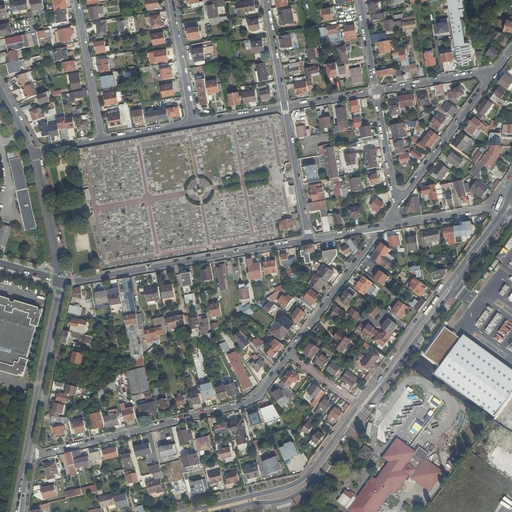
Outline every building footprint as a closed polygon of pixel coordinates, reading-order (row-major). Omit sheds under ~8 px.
[(14,11),(29,8),(27,0),(25,0),(13,2),(14,11)] [(43,0),(30,0),(33,11),(45,8),(43,0)] [(57,10),(67,8),(65,0),(53,0),(55,10),(57,10)] [(154,8),(159,7),(157,0),(146,0),(148,11),(154,10),(154,8)] [(226,2),(227,2),(226,0),(212,0),(214,4),(207,5),(207,6),(208,11),(209,19),(221,17),(221,16),(219,16),(218,7),(227,5),(226,2)] [(447,0),(448,6),(449,11),(450,18),(454,38),(455,48),(457,59),(459,66),(465,65),(464,58),(466,58),(473,56),(471,42),(465,43),(461,17),(469,16),(466,0),(447,0)] [(506,3),(505,3),(493,0),(491,0),(490,6),(500,9),(506,3)] [(245,12),(256,10),(254,1),(236,4),(238,16),(245,15),(245,12)] [(379,12),(377,1),(370,3),(369,3),(371,14),(379,12)] [(0,20),(8,18),(5,5),(0,6),(0,20)] [(100,13),(104,13),(103,6),(99,7),(90,8),(92,19),(100,18),(100,13)] [(69,16),(67,8),(57,10),(59,22),(68,21),(67,16),(69,16)] [(319,9),(318,9),(318,11),(320,11),(321,16),(325,15),(326,21),(333,19),(331,8),(324,9),(323,8),(319,9)] [(511,8),(510,8),(507,15),(508,15),(507,19),(508,20),(504,29),(503,29),(503,30),(504,31),(504,29),(511,32),(511,8)] [(282,24),(294,22),(292,9),(279,11),(280,16),(281,16),(282,24)] [(387,14),(387,11),(386,11),(381,12),(380,12),(380,13),(371,15),(372,20),(386,18),(385,14),(387,14)] [(152,27),(162,26),(160,15),(150,16),(152,27)] [(416,20),(415,15),(402,17),(403,22),(402,22),(404,31),(405,32),(406,31),(407,30),(407,29),(410,28),(410,29),(411,30),(412,30),(412,29),(412,28),(416,27),(415,20),(416,20)] [(34,17),(29,18),(32,33),(37,32),(34,17)] [(223,17),(221,17),(209,19),(210,25),(225,22),(224,17),(223,17)] [(501,27),(503,21),(496,18),(493,27),(496,28),(497,25),(501,27)] [(250,31),(260,29),(259,19),(249,21),(250,31)] [(403,27),(402,23),(393,24),(393,19),(384,20),(386,31),(403,27)] [(107,23),(107,20),(101,21),(102,24),(94,25),(95,31),(98,31),(99,36),(108,34),(107,27),(108,27),(107,23)] [(447,22),(435,24),(437,33),(437,35),(449,33),(447,22)] [(0,37),(13,34),(11,24),(0,26),(0,37)] [(326,35),(341,32),(340,24),(339,24),(330,26),(324,27),(326,35)] [(347,40),(357,38),(355,25),(347,26),(345,27),(347,40)] [(194,27),(189,28),(187,28),(189,39),(200,37),(198,26),(194,27)] [(316,46),(321,45),(321,44),(332,42),(332,39),(340,38),(339,35),(341,34),(341,32),(326,35),(324,27),(320,28),(320,29),(321,35),(319,36),(320,40),(316,41),(316,46)] [(66,41),(71,40),(70,34),(72,34),(71,29),(64,30),(64,33),(62,34),(63,38),(65,37),(66,41)] [(503,33),(495,30),(492,35),(504,44),(509,38),(503,33)] [(32,33),(6,39),(9,52),(39,45),(37,32),(32,33)] [(154,45),(165,43),(164,32),(152,34),(154,45)] [(378,33),(379,38),(380,42),(387,40),(387,37),(386,32),(378,33)] [(291,36),(292,36),(292,34),(280,36),(282,47),(292,45),(291,36)] [(332,39),(332,42),(334,42),(336,42),(343,40),(342,34),(341,34),(339,35),(340,38),(332,39)] [(391,51),(389,40),(387,40),(380,42),(382,53),(391,51)] [(107,52),(106,45),(105,41),(96,42),(97,53),(107,52)] [(213,41),(191,44),(194,61),(205,59),(206,59),(211,59),(216,58),(213,41)] [(255,53),(264,51),(263,41),(253,43),(255,53)] [(499,51),(492,46),(486,54),(493,59),(499,51)] [(63,60),(68,59),(67,53),(69,53),(68,47),(54,50),(56,61),(63,60)] [(337,48),(340,64),(345,63),(349,63),(347,52),(346,47),(337,48)] [(316,59),(317,59),(316,56),(315,56),(314,53),(313,48),(308,49),(309,53),(309,56),(310,59),(315,59),(316,59)] [(442,54),(443,62),(457,59),(455,48),(451,49),(452,52),(442,54)] [(152,63),(168,60),(167,49),(150,52),(152,63)] [(406,65),(409,65),(407,50),(406,50),(405,49),(392,51),(393,56),(398,55),(399,57),(400,57),(402,66),(406,65)] [(433,52),(425,53),(427,66),(435,65),(434,62),(436,62),(435,57),(433,57),(433,52)] [(100,70),(110,68),(108,58),(98,60),(100,70)] [(19,60),(8,63),(10,74),(21,71),(19,60)] [(70,62),(64,63),(65,72),(76,70),(75,61),(70,62)] [(258,71),(260,81),(268,79),(266,63),(257,65),(258,71)] [(337,63),(324,65),(326,78),(339,75),(338,65),(337,63)] [(172,70),(171,70),(170,67),(161,69),(163,78),(173,77),(172,70)] [(307,82),(309,92),(314,91),(312,77),(311,74),(320,72),(319,67),(315,68),(314,67),(310,67),(305,68),(306,76),(307,82)] [(396,70),(395,67),(377,71),(378,76),(392,73),(392,75),(396,74),(396,70)] [(354,84),(363,83),(360,68),(352,69),(354,84)] [(396,74),(397,81),(407,80),(406,75),(402,76),(401,69),(396,70),(396,74)] [(27,73),(17,77),(22,88),(32,85),(27,73)] [(116,85),(114,75),(106,76),(101,77),(103,87),(111,86),(115,85),(116,85)] [(511,79),(506,75),(502,79),(500,83),(499,83),(508,89),(511,84),(511,79)] [(207,91),(205,78),(196,80),(199,93),(207,91)] [(81,79),(71,80),(72,82),(70,83),(71,85),(72,85),(72,86),(73,89),(82,88),(80,79),(81,79)] [(219,91),(222,90),(221,83),(217,83),(217,79),(206,81),(208,93),(219,91)] [(303,92),(309,92),(307,82),(295,84),(297,95),(302,94),(302,93),(303,92)] [(32,85),(22,88),(20,89),(25,101),(39,95),(34,84),(32,85)] [(162,86),(163,96),(175,94),(173,84),(162,86)] [(445,94),(443,84),(440,85),(435,86),(437,96),(445,95),(445,94)] [(266,85),(258,87),(259,92),(261,92),(262,100),(272,99),(270,88),(267,89),(266,85)] [(449,99),(458,105),(460,103),(457,99),(465,94),(461,87),(453,92),(448,93),(449,99)] [(494,105),(500,109),(500,108),(502,105),(498,103),(506,93),(499,87),(491,99),(496,103),(494,105)] [(89,96),(88,90),(73,93),(74,99),(89,96)] [(255,90),(242,93),(244,103),(257,101),(255,90)] [(207,91),(199,93),(201,105),(210,103),(207,91)] [(108,105),(119,103),(117,92),(106,94),(108,105)] [(231,106),(241,104),(239,92),(229,94),(231,106)] [(42,104),(50,101),(47,93),(39,96),(42,104)] [(429,104),(427,93),(418,95),(420,106),(429,104)] [(415,94),(399,97),(399,101),(401,108),(417,105),(415,94)] [(493,104),(486,99),(482,105),(480,107),(477,111),(483,116),(493,104)] [(356,129),(361,128),(371,126),(370,122),(360,124),(357,107),(358,107),(358,104),(356,104),(355,101),(352,102),(356,129)] [(401,108),(399,101),(390,103),(392,115),(402,113),(401,108)] [(446,112),(452,117),(457,110),(449,104),(444,111),(446,112)] [(169,118),(180,116),(178,107),(167,109),(169,118)] [(345,107),(341,108),(345,131),(349,130),(345,107)] [(446,112),(444,111),(438,107),(435,109),(440,112),(444,115),(446,112)] [(345,131),(341,108),(336,109),(341,132),(345,131)] [(57,113),(56,109),(45,113),(44,110),(43,111),(40,109),(35,111),(31,112),(35,122),(57,113)] [(112,126),(122,124),(120,109),(109,111),(111,120),(109,120),(110,124),(111,124),(112,126)] [(144,117),(143,110),(133,111),(135,122),(145,121),(144,117)] [(419,120),(428,114),(426,111),(419,116),(419,120)] [(437,129),(439,130),(447,119),(443,116),(439,113),(431,124),(428,128),(430,129),(431,130),(434,132),(437,129)] [(83,120),(82,116),(76,116),(78,129),(89,127),(88,119),(85,120),(83,120)] [(67,128),(66,118),(65,117),(57,119),(59,129),(67,128)] [(73,117),(66,118),(67,128),(67,129),(75,128),(73,117)] [(492,133),(493,130),(493,129),(490,126),(485,123),(477,117),(475,118),(472,122),(471,121),(470,123),(471,124),(467,130),(474,135),(479,127),(491,135),(492,133)] [(330,118),(323,119),(321,119),(323,128),(332,127),(330,118)] [(297,123),(300,139),(308,138),(305,121),(297,123)] [(418,121),(414,137),(419,141),(420,139),(418,138),(421,125),(424,128),(428,131),(430,129),(428,128),(419,121),(418,121)] [(395,139),(405,138),(403,123),(392,125),(395,139)] [(511,134),(511,125),(503,125),(503,130),(503,134),(510,134),(511,134)] [(363,142),(373,140),(371,126),(361,128),(363,142)] [(431,149),(440,137),(436,134),(434,132),(431,130),(430,132),(423,141),(422,143),(428,147),(431,149)] [(471,139),(463,133),(454,146),(462,152),(471,139)] [(510,138),(510,134),(503,134),(492,133),(491,135),(488,146),(495,146),(495,137),(510,138)] [(427,149),(428,147),(422,143),(419,141),(414,137),(412,142),(426,151),(427,149)] [(395,143),(397,154),(400,154),(406,153),(404,141),(395,143)] [(414,149),(415,147),(413,145),(412,144),(410,152),(420,159),(422,155),(414,149)] [(324,149),(329,148),(328,145),(324,145),(324,146),(319,147),(321,156),(325,155),(324,149)] [(333,179),(339,178),(344,177),(343,170),(338,171),(336,156),(341,155),(339,146),(334,147),(329,148),(324,149),(325,155),(328,168),(330,180),(333,179)] [(498,158),(503,146),(495,146),(488,146),(486,150),(488,151),(498,158)] [(480,162),(488,151),(486,150),(482,147),(472,162),(476,164),(478,161),(480,162)] [(81,148),(75,149),(81,172),(84,172),(80,153),(82,153),(81,148)] [(11,158),(20,156),(19,149),(8,151),(9,159),(11,158)] [(367,170),(379,168),(377,149),(365,150),(367,170)] [(474,171),(472,174),(475,177),(484,165),(490,169),(498,158),(488,151),(480,162),(474,171)] [(348,166),(356,165),(354,155),(356,154),(356,153),(346,155),(348,166)] [(416,164),(419,160),(409,153),(406,153),(400,154),(402,162),(411,161),(416,164)] [(452,154),(448,159),(447,160),(459,168),(464,161),(452,153),(452,154)] [(34,217),(20,156),(11,158),(19,195),(26,228),(36,226),(34,217)] [(492,171),(500,160),(498,158),(490,169),(492,171)] [(444,176),(449,170),(440,163),(433,173),(441,178),(443,175),(444,176)] [(317,165),(306,167),(308,180),(319,178),(317,165)] [(378,171),(370,172),(372,184),(375,183),(375,185),(380,184),(378,171)] [(463,181),(464,180),(455,174),(452,183),(455,182),(463,181)] [(362,182),(361,177),(350,179),(353,192),(363,191),(362,186),(364,185),(363,182),(362,182)] [(337,198),(343,197),(339,178),(333,179),(333,184),(335,184),(336,190),(335,190),(337,198)] [(487,188),(488,186),(479,179),(478,181),(471,190),(476,194),(477,192),(480,194),(479,196),(482,198),(488,190),(487,188)] [(465,189),(463,181),(455,182),(455,184),(454,185),(456,191),(457,190),(458,192),(465,189)] [(288,197),(292,196),(296,195),(294,186),(291,186),(289,185),(289,182),(285,183),(288,197)] [(326,199),(323,184),(311,186),(313,201),(326,199)] [(423,201),(436,199),(434,185),(421,187),(423,201)] [(445,206),(454,205),(452,193),(443,194),(445,206)] [(421,211),(419,197),(413,198),(406,208),(407,214),(421,211)] [(327,209),(326,200),(324,201),(310,203),(312,211),(322,210),(327,209)] [(378,212),(384,204),(378,200),(372,208),(378,212)] [(364,215),(362,206),(348,209),(350,218),(364,215)] [(328,216),(330,226),(343,224),(341,211),(328,213),(328,216)] [(293,221),(292,219),(279,221),(281,230),(294,228),(293,225),(295,225),(294,221),(293,221)] [(0,234),(0,249),(4,251),(12,225),(3,223),(0,234)] [(464,226),(454,227),(455,237),(465,235),(464,226)] [(455,237),(454,227),(443,229),(445,238),(455,237)] [(421,232),(423,247),(433,245),(432,242),(441,240),(439,229),(421,232)] [(416,235),(407,237),(409,251),(419,249),(416,235)] [(401,244),(399,236),(389,238),(391,246),(401,244)] [(358,250),(356,246),(353,241),(351,239),(345,240),(348,244),(342,248),(345,255),(352,251),(354,254),(358,250)] [(382,243),(377,250),(386,256),(389,253),(391,250),(382,243)] [(311,254),(309,245),(304,246),(305,251),(302,252),(303,255),(304,255),(305,255),(306,259),(310,258),(310,254),(311,254)] [(311,257),(324,255),(324,252),(323,248),(320,249),(320,252),(315,253),(314,245),(309,245),(311,254),(311,257)] [(331,266),(339,255),(338,254),(337,250),(324,252),(324,255),(326,262),(331,266)] [(377,250),(371,258),(380,265),(381,264),(385,268),(388,265),(392,260),(386,256),(377,250)] [(290,278),(293,277),(291,267),(290,259),(289,260),(288,254),(283,255),(285,267),(288,266),(290,278)] [(396,259),(401,267),(407,263),(403,255),(396,259)] [(251,280),(264,277),(261,263),(255,265),(255,264),(254,264),(253,259),(248,260),(251,280)] [(279,274),(276,262),(269,264),(269,262),(264,263),(266,276),(279,274)] [(217,269),(221,291),(227,290),(224,275),(223,268),(225,267),(225,265),(220,266),(221,268),(217,269)] [(327,281),(328,282),(333,275),(332,273),(333,271),(326,266),(319,276),(327,281)] [(424,276),(423,269),(421,270),(420,266),(416,266),(413,266),(414,267),(410,268),(411,272),(414,274),(417,273),(418,277),(424,276)] [(213,279),(211,267),(208,267),(208,270),(202,271),(204,281),(213,279)] [(444,277),(446,274),(445,270),(434,272),(436,280),(443,279),(444,277)] [(381,271),(375,279),(384,285),(390,277),(381,271)] [(327,281),(319,276),(315,273),(311,279),(312,280),(310,283),(320,291),(327,281)] [(192,274),(182,275),(184,288),(194,286),(193,283),(192,274)] [(362,280),(355,288),(364,295),(373,283),(364,277),(362,280)] [(409,289),(418,295),(420,291),(423,292),(427,286),(425,285),(415,277),(410,284),(412,285),(409,289)] [(131,278),(119,280),(120,284),(124,283),(127,299),(122,300),(123,301),(129,300),(131,313),(129,313),(129,316),(137,315),(131,278)] [(242,300),(251,298),(250,289),(249,289),(249,284),(246,285),(245,284),(240,284),(241,290),(240,290),(242,300)] [(162,287),(164,299),(175,297),(173,285),(162,287)] [(74,291),(73,297),(84,299),(82,287),(81,287),(81,288),(76,289),(74,291)] [(153,289),(146,291),(148,302),(161,299),(159,287),(153,288),(153,289)] [(267,298),(272,302),(281,296),(284,293),(288,290),(285,288),(276,293),(267,298)] [(350,288),(341,300),(348,305),(357,293),(350,288)] [(111,305),(123,303),(123,301),(122,300),(121,289),(116,289),(109,291),(110,302),(111,305)] [(300,299),(311,307),(320,295),(311,290),(305,298),(302,296),(300,299)] [(103,303),(110,302),(109,291),(96,293),(98,304),(103,303)] [(0,368),(20,374),(20,373),(23,374),(24,371),(25,371),(29,358),(28,358),(38,326),(39,326),(43,313),(42,313),(43,310),(40,309),(40,307),(16,300),(15,301),(11,300),(11,299),(0,295),(0,368)] [(192,295),(185,296),(187,304),(193,303),(192,295)] [(286,308),(293,299),(289,296),(284,302),(283,301),(284,300),(282,299),(281,300),(281,299),(279,303),(286,308)] [(414,308),(419,311),(427,301),(426,301),(422,298),(418,303),(414,308)] [(136,362),(144,355),(141,339),(140,330),(137,315),(129,316),(129,313),(131,313),(129,300),(123,301),(123,303),(131,351),(133,361),(136,362)] [(268,312),(274,305),(270,302),(269,303),(267,301),(264,304),(266,306),(264,309),(268,312)] [(402,318),(409,308),(400,301),(392,311),(402,318)] [(220,303),(216,304),(210,305),(212,317),(222,315),(220,303)] [(375,303),(368,314),(374,318),(382,308),(375,303)] [(248,310),(252,307),(250,304),(244,307),(243,304),(240,304),(241,311),(242,314),(248,310)] [(292,317),(300,322),(306,313),(305,312),(307,309),(301,305),(292,317)] [(71,306),(69,313),(82,316),(83,309),(71,306)] [(337,320),(343,311),(338,307),(331,316),(337,320)] [(350,311),(348,314),(358,321),(362,315),(352,308),(350,311)] [(230,317),(232,320),(242,314),(241,311),(230,317)] [(232,320),(234,322),(244,316),(242,314),(232,320)] [(165,320),(166,327),(169,326),(170,329),(178,328),(178,326),(186,325),(186,324),(190,323),(189,319),(188,316),(185,316),(185,315),(177,317),(168,318),(168,319),(165,320)] [(202,336),(208,335),(208,334),(208,330),(210,329),(208,315),(199,317),(201,328),(202,336)] [(164,317),(155,319),(157,328),(146,331),(148,342),(160,339),(159,334),(167,333),(166,327),(165,320),(164,317)] [(73,321),(70,331),(86,335),(89,322),(75,318),(74,321),(73,321)] [(192,338),(199,336),(202,336),(201,328),(197,329),(197,325),(198,325),(197,318),(189,319),(190,323),(190,326),(195,326),(195,329),(191,330),(192,335),(192,338)] [(391,334),(398,325),(389,318),(382,327),(385,330),(382,333),(375,328),(375,327),(369,323),(362,333),(368,337),(369,336),(375,340),(375,341),(378,344),(379,343),(384,347),(393,335),(391,334)] [(284,332),(287,328),(278,322),(271,331),(281,338),(285,333),(284,332)] [(212,332),(214,331),(219,328),(218,323),(211,324),(212,332)] [(440,367),(461,339),(445,327),(423,355),(440,367)] [(65,330),(62,342),(68,343),(69,339),(69,336),(72,336),(73,336),(75,338),(83,339),(85,339),(84,343),(89,344),(88,348),(95,349),(96,346),(92,345),(94,337),(86,335),(70,331),(65,330)] [(252,342),(241,330),(239,332),(233,337),(241,345),(240,345),(243,349),(250,344),(252,342)] [(347,345),(350,340),(340,332),(336,338),(338,339),(333,346),(343,353),(348,346),(347,345)] [(511,395),(511,370),(464,335),(461,339),(440,367),(435,373),(495,418),(511,395)] [(274,357),(285,345),(273,337),(269,341),(272,344),(271,345),(273,346),(273,345),(275,346),(269,353),(274,357)] [(252,343),(258,349),(261,346),(255,340),(252,343)] [(304,352),(313,359),(321,349),(311,342),(304,352)] [(253,386),(237,351),(232,353),(231,351),(227,352),(245,390),(253,386)] [(378,360),(380,357),(372,351),(362,365),(370,371),(372,368),(378,360)] [(74,356),(72,362),(81,365),(84,354),(75,352),(74,356)] [(324,368),(330,361),(321,354),(316,362),(324,368)] [(259,372),(266,363),(262,359),(257,365),(254,363),(252,366),(259,372)] [(327,370),(336,376),(342,368),(333,362),(327,370)] [(130,388),(132,397),(151,392),(149,383),(150,383),(149,380),(148,380),(145,368),(129,372),(131,380),(128,381),(130,388)] [(336,376),(339,379),(345,371),(342,368),(336,376)] [(115,379),(118,391),(130,388),(128,381),(125,371),(120,375),(115,379)] [(289,371),(282,380),(284,381),(289,388),(294,382),(300,380),(299,374),(298,375),(293,371),(289,371)] [(353,387),(359,379),(348,371),(342,379),(353,387)] [(99,392),(100,395),(118,391),(115,379),(114,380),(99,392)] [(214,388),(211,379),(200,382),(205,400),(208,399),(209,401),(212,400),(212,398),(216,397),(216,395),(214,388)] [(230,397),(231,398),(237,396),(236,395),(240,393),(238,388),(232,390),(228,381),(225,382),(229,392),(227,393),(229,397),(230,397)] [(289,388),(284,381),(280,385),(292,399),(296,395),(289,388)] [(220,400),(229,397),(227,393),(229,392),(225,382),(220,384),(224,393),(221,394),(221,393),(219,393),(219,394),(218,395),(220,400)] [(320,401),(325,393),(323,390),(317,386),(319,384),(316,383),(315,385),(314,386),(309,393),(316,399),(318,396),(320,397),(318,399),(320,401)] [(68,394),(76,396),(79,387),(68,384),(67,388),(66,394),(68,394)] [(309,393),(314,386),(311,384),(306,391),(309,393)] [(153,389),(159,412),(171,409),(170,404),(166,391),(159,392),(158,388),(153,389)] [(284,411),(293,406),(284,392),(283,393),(280,389),(273,393),(284,411)] [(190,393),(193,405),(202,403),(199,391),(190,393)] [(66,404),(68,394),(66,394),(60,392),(58,402),(66,404)] [(333,405),(339,397),(336,395),(331,403),(325,399),(320,405),(327,411),(332,405),(333,405)] [(182,397),(179,397),(176,398),(178,407),(187,405),(185,396),(182,397)] [(434,406),(440,409),(443,402),(437,399),(434,406)] [(53,416),(60,417),(60,413),(63,414),(65,405),(55,402),(54,408),(53,412),(52,416),(53,416)] [(156,414),(153,402),(146,404),(147,405),(140,407),(143,417),(152,415),(152,416),(157,415),(156,414)] [(125,421),(137,418),(135,409),(127,411),(126,409),(125,405),(121,406),(125,421)] [(272,405),(261,409),(265,417),(266,422),(275,418),(276,419),(276,418),(280,416),(275,408),(273,409),(272,405)] [(338,420),(343,413),(336,407),(329,417),(332,419),(334,417),(338,420)] [(249,414),(252,422),(265,417),(261,409),(249,414)] [(105,427),(101,413),(92,415),(96,429),(105,427)] [(105,418),(107,428),(121,424),(118,414),(105,418)] [(229,423),(231,431),(232,437),(236,436),(239,445),(247,443),(248,443),(249,443),(247,435),(246,435),(245,429),(246,428),(245,423),(243,423),(242,419),(229,423)] [(306,420),(298,431),(300,432),(302,430),(309,435),(315,427),(306,420)] [(87,431),(85,421),(73,424),(74,428),(75,428),(76,434),(87,431)] [(217,434),(231,431),(229,423),(215,426),(217,434)] [(370,437),(373,424),(369,423),(366,431),(365,431),(364,435),(370,437)] [(65,434),(63,426),(53,428),(56,437),(65,434)] [(197,439),(195,432),(188,434),(187,430),(179,432),(181,442),(190,440),(190,444),(194,443),(194,440),(197,439)] [(312,440),(318,444),(325,435),(319,431),(312,440)] [(212,448),(209,436),(197,439),(200,451),(212,448)] [(296,439),(302,449),(305,444),(298,437),(296,439)] [(360,503),(354,511),(355,511),(376,511),(393,489),(396,492),(410,474),(404,469),(409,461),(418,468),(413,476),(431,489),(444,471),(426,457),(423,460),(415,453),(416,451),(398,438),(389,450),(394,455),(391,460),(377,478),(374,476),(356,500),(360,503)] [(293,443),(292,441),(285,444),(286,446),(280,448),(286,461),(294,458),(293,457),(299,454),(294,442),(293,443)] [(150,443),(134,447),(137,458),(152,454),(150,443)] [(179,453),(177,445),(173,446),(172,445),(168,446),(168,444),(164,445),(165,447),(161,448),(163,457),(179,453)] [(369,460),(375,452),(366,445),(360,453),(369,460)] [(105,460),(119,456),(117,447),(103,451),(105,460)] [(234,457),(231,447),(220,450),(222,460),(234,457)] [(73,452),(76,467),(82,466),(80,459),(79,459),(83,458),(81,450),(73,452)] [(394,455),(389,450),(385,455),(391,460),(394,455)] [(92,453),(93,461),(102,459),(101,451),(92,453)] [(73,472),(77,471),(76,467),(73,452),(66,454),(67,454),(68,458),(69,460),(70,465),(74,464),(75,465),(71,466),(73,472)] [(134,462),(131,454),(123,456),(127,469),(131,468),(130,463),(134,462)] [(185,467),(186,466),(199,463),(197,454),(183,457),(185,467)] [(282,470),(277,457),(263,462),(269,476),(282,470)] [(59,473),(56,462),(45,465),(49,479),(56,478),(55,474),(59,473)] [(160,464),(149,467),(150,474),(154,473),(162,472),(160,464)] [(258,465),(244,469),(247,483),(261,479),(258,465)] [(186,484),(191,501),(211,496),(204,466),(200,467),(197,468),(199,481),(186,484)] [(212,484),(219,482),(219,481),(224,480),(222,471),(210,474),(212,484)] [(240,481),(238,471),(226,474),(228,484),(240,481)] [(137,483),(139,482),(136,473),(132,474),(131,472),(126,473),(128,483),(130,483),(133,482),(136,482),(137,483)] [(162,472),(154,473),(156,480),(147,483),(150,493),(158,492),(158,493),(164,492),(161,482),(164,482),(164,480),(162,472)] [(167,491),(172,490),(173,490),(170,479),(164,480),(164,482),(167,491)] [(57,495),(55,485),(42,488),(45,498),(57,495)] [(82,489),(83,495),(98,491),(96,485),(82,489)] [(67,499),(83,495),(82,489),(76,491),(75,490),(72,491),(65,492),(67,499)] [(98,491),(102,508),(117,504),(115,497),(114,494),(104,496),(102,490),(98,491)] [(127,494),(115,497),(117,504),(118,510),(130,507),(127,494)] [(350,508),(354,511),(360,503),(356,500),(350,508)] [(50,503),(33,507),(34,511),(42,511),(42,510),(51,508),(50,503)]
